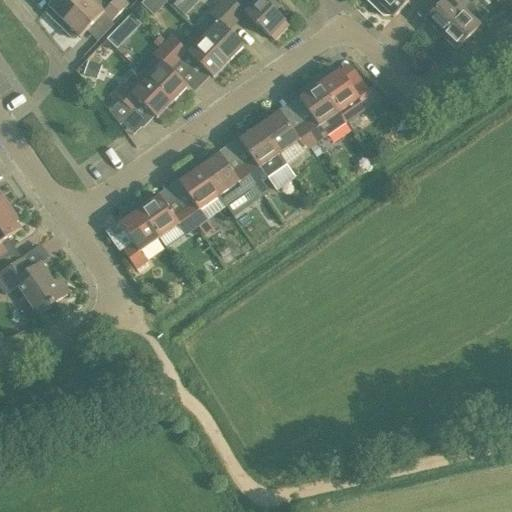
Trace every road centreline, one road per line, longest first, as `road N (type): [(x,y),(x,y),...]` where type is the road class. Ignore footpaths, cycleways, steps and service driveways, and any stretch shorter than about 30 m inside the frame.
road 1 (track): [(174,393),(259,495),(511,443)]
road 2 (residential): [(68,218),(344,25)]
road 3 (residential): [(68,218),(127,307),(0,360)]
road 4 (residential): [(344,25),(422,99),(511,36)]
road 5 (track): [(0,438),(131,390),(174,393)]
road 6 (residential): [(3,126),(61,64),(12,0)]
